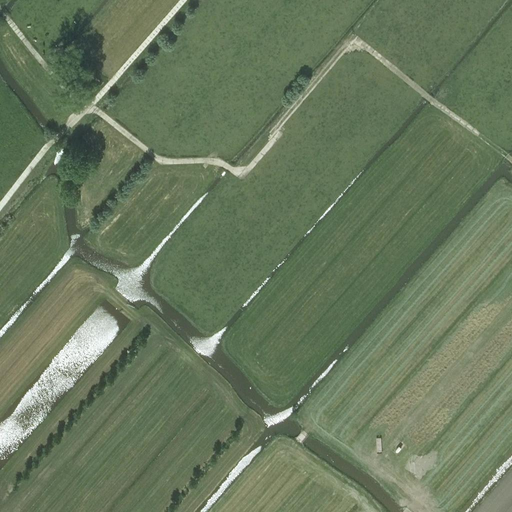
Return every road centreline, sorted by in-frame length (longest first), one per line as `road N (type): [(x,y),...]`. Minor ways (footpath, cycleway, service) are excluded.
road 1 (track): [(0,9),(87,110),(159,161),(217,163),(242,176),(393,0)]
road 2 (track): [(184,0),(39,157),(0,214)]
road 3 (track): [(356,43),(511,160)]
